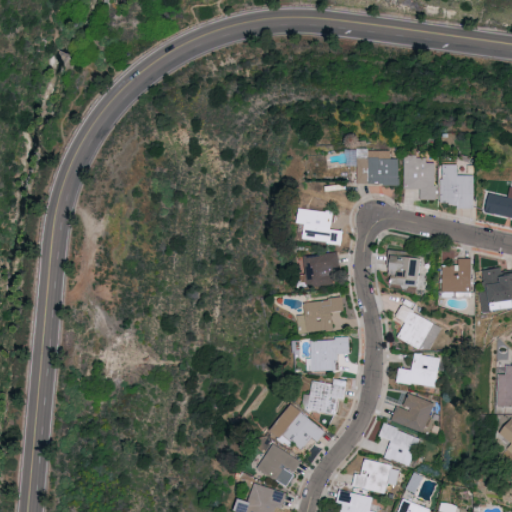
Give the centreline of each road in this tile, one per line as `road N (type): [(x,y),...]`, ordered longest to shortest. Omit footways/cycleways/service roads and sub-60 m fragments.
road 1 (tertiary): [(31,511),(58,226),(90,141),(125,98),(157,70),(251,30),(315,25),(511,53)]
road 2 (residential): [(309,511),(366,416),(376,338),(365,292),(366,232),(375,217),(396,218)]
